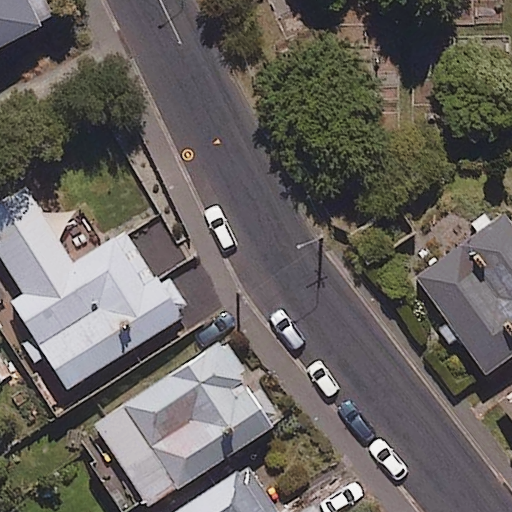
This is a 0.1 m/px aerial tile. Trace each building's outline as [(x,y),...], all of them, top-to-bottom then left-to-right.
[(0,0),(0,37),(49,13),(42,0),(0,0)] [(25,183),(0,197),(0,251),(24,291),(12,299),(66,386),(183,314),(156,270),(143,278),(114,232),(72,258),(25,183)] [(511,357),(511,225),(504,214),(415,278),(486,376),(511,357)] [(275,422),(221,339),(95,421),(149,504),(275,422)] [(288,511),(284,505),(277,510),(245,461),(167,511),(288,511)]
